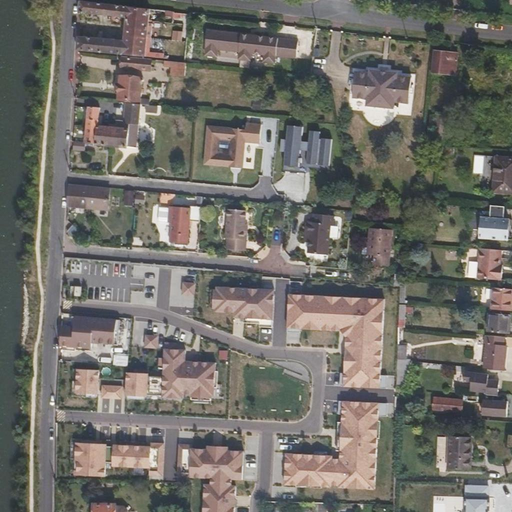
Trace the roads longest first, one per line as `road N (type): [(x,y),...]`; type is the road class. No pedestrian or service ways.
road 1 (residential): [(56,251),(40,511)]
road 2 (residential): [(71,0),(56,251)]
road 3 (residential): [(56,251),(288,270)]
road 4 (residential): [(333,12),(511,33)]
